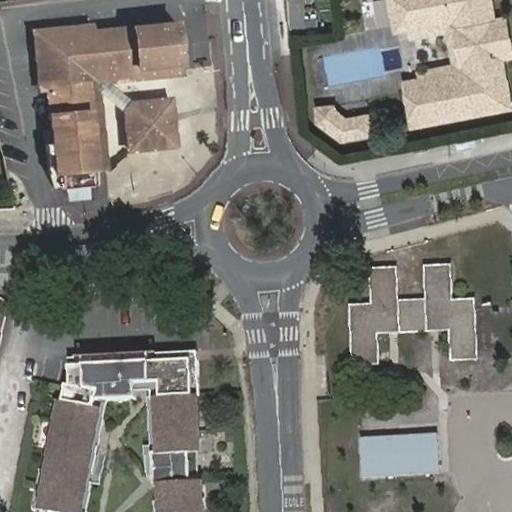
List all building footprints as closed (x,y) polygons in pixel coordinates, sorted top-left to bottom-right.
[(489,0),(388,0),(394,32),(410,29),(452,21),(462,72),(420,81),(404,83),(412,127),(510,108),(500,59),(511,57),(504,19),(493,21),(489,0)] [(452,21),(410,29),(412,38),(447,31),(453,67),(418,73),(420,81),(462,72),(452,21)] [(174,24),(91,33),(95,71),(178,64),(174,24)] [(40,37),(45,76),(85,72),(81,33),(40,37)] [(46,86),(55,173),(59,172),(94,169),(95,169),(86,82),(46,86)] [(128,150),(174,146),(169,99),(131,103),(123,112),(128,150)] [(331,107),(318,108),(320,122),(341,139),(369,134),(367,119),(343,124),(331,114),(331,107)] [(94,169),(59,172),(61,189),(96,186),(94,169)] [(351,307),(354,364),(377,363),(376,333),(452,328),(453,359),(477,358),(473,301),(451,302),(449,267),(427,268),(428,302),(397,303),(395,270),(372,271),(373,306),(351,307)] [(196,353),(153,355),(154,380),(163,380),(165,414),(161,414),(163,451),(156,451),(157,481),(165,480),(166,511),(194,511),(194,507),(201,507),(199,479),(192,479),(190,451),(197,450),(196,428),(189,429),(187,410),(192,394),(199,393),(196,353)] [(153,355),(138,356),(139,381),(154,380),(153,355)] [(88,511),(89,511),(82,510),(88,473),(86,473),(92,438),(95,439),(101,406),(98,405),(100,395),(140,392),(139,381),(138,356),(70,360),(71,380),(67,379),(64,395),(71,396),(67,415),(60,413),(57,434),(58,434),(53,463),(51,463),(44,504),(51,506),(49,511),(88,511)] [(434,430),(358,432),(359,471),(435,469),(434,430)]
